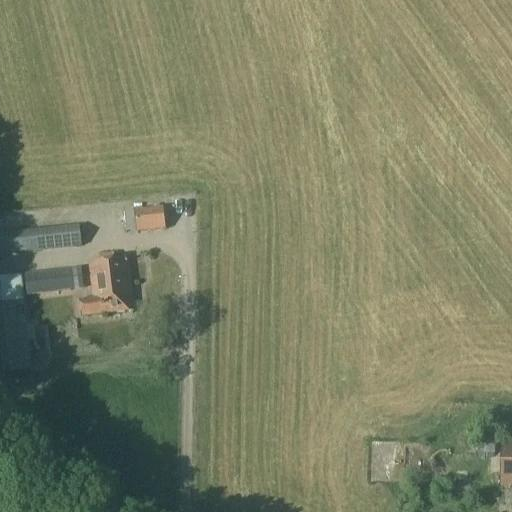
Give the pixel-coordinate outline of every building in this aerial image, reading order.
[(136,230),(166,227),(163,205),(135,208),(136,230)] [(0,251),(82,245),(80,226),(0,233),(0,251)] [(111,262),(110,254),(100,256),(101,263),(88,264),(93,300),(80,301),(82,319),(131,313),(135,313),(128,260),(111,262)] [(0,315),(6,365),(34,361),(26,296),(83,289),(80,266),(0,275),(0,315)] [(511,446),(502,446),(502,483),(511,483),(511,446)]
